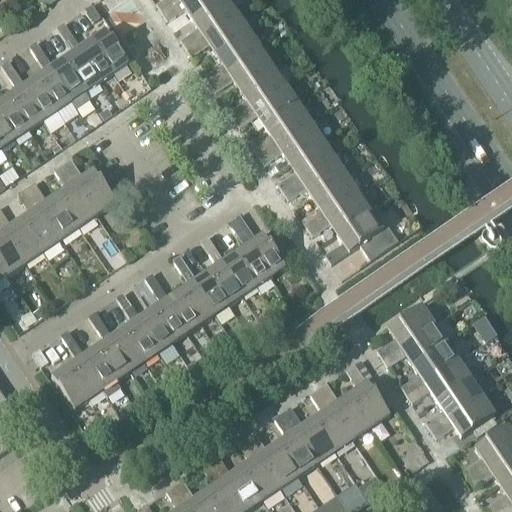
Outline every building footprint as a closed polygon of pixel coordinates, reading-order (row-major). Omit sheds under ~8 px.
[(60,0),(39,0),(38,1),(45,11),(61,1),(60,0)] [(169,0),(155,10),(161,18),(187,0),(169,0)] [(191,24),(224,2),(222,0),(187,0),(161,18),(166,27),(184,15),(191,24)] [(185,54),(236,19),(224,2),(191,24),(197,34),(179,46),(185,54)] [(31,9),(21,15),(26,23),(36,17),(31,9)] [(93,28),(100,23),(91,10),(84,15),(93,28)] [(215,60),(248,37),(236,19),(185,54),(191,63),(208,51),(215,60)] [(56,34),(65,47),(70,43),(72,42),(63,29),(56,34)] [(104,36),(89,46),(99,62),(111,80),(127,69),(104,36)] [(209,90),(260,55),(248,37),(215,60),(221,70),(203,82),(209,90)] [(72,58),(61,65),(67,76),(83,99),(97,89),(75,56),(79,53),(72,42),(70,43),(65,47),(72,58)] [(89,46),(79,53),(75,56),(97,89),(111,80),(99,62),(89,46)] [(37,66),(44,60),(35,48),(28,52),(37,66)] [(239,96),(272,73),(260,55),(209,90),(215,98),(233,86),(239,96)] [(44,60),(37,66),(44,76),(47,74),(70,108),(74,115),(88,106),(83,99),(67,76),(61,65),(51,71),(44,60)] [(9,84),(16,79),(7,66),(0,71),(9,84)] [(272,73),(239,96),(245,105),(227,117),(233,126),(284,91),(272,73)] [(44,76),(33,84),(46,103),(55,117),(70,108),(47,74),(44,76)] [(16,79),(9,84),(16,95),(5,103),(14,117),(27,136),(42,127),(19,93),(23,90),(16,79)] [(33,84),(23,90),(19,93),(42,127),(55,117),(46,103),(33,84)] [(263,132),(297,110),(284,91),(233,126),(239,134),(257,122),(263,132)] [(0,126),(13,146),(27,136),(14,117),(5,103),(0,105),(0,126)] [(258,162),(309,128),(297,110),(263,132),(270,142),(252,154),(258,162)] [(99,122),(102,127),(110,122),(106,117),(99,122)] [(0,126),(0,154),(13,146),(0,126)] [(288,168),(321,146),(309,128),(258,162),(263,171),(281,159),(288,168)] [(67,140),(57,147),(61,154),(72,147),(67,140)] [(282,198),(333,164),(321,146),(288,168),(294,178),(276,190),(282,198)] [(34,160),(27,165),(32,173),(40,167),(34,160)] [(62,170),(96,221),(115,209),(92,175),(82,182),(70,164),(62,170)] [(333,164),(282,198),(287,207),(305,195),(312,204),(345,182),(333,164)] [(96,221),(62,170),(53,176),(65,194),(55,200),(78,234),(96,221)] [(306,234),(357,199),(345,182),(312,204),(318,213),(300,225),(306,234)] [(78,234),(55,200),(46,207),(34,189),(25,194),(60,246),(78,234)] [(60,246),(25,194),(17,200),(29,218),(20,224),(42,258),(60,246)] [(357,199),(306,234),(312,242),(329,230),(336,240),(369,217),(357,199)] [(42,258),(20,224),(10,231),(0,215),(0,233),(24,270),(42,258)] [(369,217),(336,240),(342,249),(324,261),(330,270),(348,258),(359,274),(398,248),(387,232),(382,236),(369,217)] [(237,242),(248,234),(239,220),(228,228),(237,242)] [(0,272),(6,282),(24,270),(0,233),(0,272)] [(248,234),(237,242),(244,252),(247,251),(268,284),(284,273),(281,268),(291,260),(278,240),(267,248),(262,240),(255,244),(248,234)] [(209,261),(216,256),(207,242),(200,247),(209,261)] [(112,265),(104,270),(109,279),(126,267),(114,248),(106,254),(112,265)] [(255,293),(268,284),(247,251),(244,252),(233,259),(255,293)] [(216,256),(209,261),(216,271),(205,278),(213,292),(227,312),(241,303),(219,269),(223,266),(216,256)] [(241,303),(255,293),(233,259),(223,266),(219,269),(241,303)] [(181,279),(188,274),(179,261),(172,265),(181,279)] [(188,274),(181,279),(188,289),(191,288),(213,321),(227,312),(213,292),(205,278),(195,284),(188,274)] [(153,298),(161,293),(151,279),(144,284),(153,298)] [(199,331),(213,321),(191,288),(188,289),(177,297),(181,305),(199,331)] [(161,293),(153,298),(160,308),(149,316),(152,322),(171,350),(185,340),(163,308),(167,303),(161,293)] [(185,340),(199,331),(181,305),(177,297),(167,303),(163,308),(185,340)] [(124,317),(132,312),(123,299),(115,304),(124,317)] [(132,312),(124,317),(131,327),(135,327),(156,359),(171,350),(152,322),(149,316),(139,323),(132,312)] [(383,365),(433,330),(421,312),(388,334),(395,344),(377,356),(383,365)] [(29,314),(19,321),(26,331),(35,325),(32,320),(29,314)] [(32,320),(35,325),(37,327),(47,321),(42,314),(32,320)] [(96,336),(104,330),(95,317),(87,322),(96,336)] [(481,324),(472,331),(484,349),(493,342),(481,324)] [(142,369),(156,359),(135,327),(131,327),(120,335),(130,350),(142,369)] [(104,330),(96,336),(103,346),(93,354),(104,371),(115,387),(129,378),(106,345),(111,341),(104,330)] [(412,370),(445,348),(433,330),(383,365),(388,373),(406,361),(412,370)] [(129,378),(142,369),(130,350),(120,335),(111,341),(106,345),(129,378)] [(69,355),(76,350),(67,336),(59,341),(69,355)] [(445,348),(412,370),(419,380),(401,392),(407,400),(457,366),(445,348)] [(76,350),(69,355),(75,365),(79,364),(101,397),(101,396),(106,403),(120,394),(115,387),(104,371),(93,354),(83,360),(76,350)] [(31,360),(40,373),(47,368),(39,355),(31,360)] [(75,365),(65,372),(77,391),(87,406),(101,397),(79,364),(75,365)] [(457,366),(407,400),(412,409),(430,397),(437,406),(470,384),(457,366)] [(348,400),(371,433),(389,421),(367,387),(366,388),(354,370),(345,376),(357,394),(348,400)] [(50,382),(73,415),(87,406),(77,391),(65,372),(50,382)] [(431,436),(482,402),(470,384),(437,406),(443,416),(425,428),(431,436)] [(371,433),(348,400),(339,406),(327,388),(318,394),(353,446),(371,433)] [(353,446),(318,394),(310,400),(322,418),(312,424),(335,458),(353,446)] [(0,460),(8,455),(0,442),(0,439),(18,427),(0,399),(0,460)] [(482,402),(431,436),(436,445),(454,433),(461,443),(494,421),(482,402)] [(335,458),(312,424),(303,430),(291,413),(282,418),(317,470),(335,458)] [(317,470),(282,418),(274,424),(286,442),(276,448),(298,482),(317,470)] [(469,484),(511,453),(511,437),(507,431),(474,453),(481,463),(463,475),(469,484)] [(298,482),(276,448),(266,455),(254,437),(246,443),(280,494),(298,482)] [(280,494),(246,443),(237,448),(249,466),(240,473),(262,506),(280,494)] [(498,489),(511,480),(511,453),(469,484),(474,492),(492,480),(498,489)] [(253,511),(262,506),(240,473),(230,479),(218,461),(210,467),(240,511),(253,511)] [(204,497),(214,511),(240,511),(210,467),(201,473),(213,490),(204,497)] [(511,480),(498,489),(505,499),(487,511),(503,511),(511,506),(511,480)] [(374,481),(358,492),(368,508),(385,497),(374,481)] [(214,511),(204,497),(194,503),(182,485),(174,491),(188,511),(214,511)] [(188,511),(174,491),(165,497),(175,511),(188,511)]
